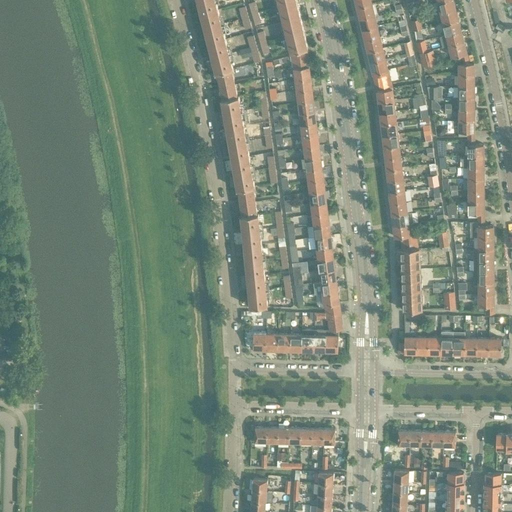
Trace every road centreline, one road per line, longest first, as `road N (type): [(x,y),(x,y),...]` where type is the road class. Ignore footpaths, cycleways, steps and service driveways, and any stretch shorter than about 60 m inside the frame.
road 1 (secondary): [(366,372),(361,252),(321,0)]
road 2 (residential): [(232,370),(217,203),(174,0)]
road 3 (residential): [(474,0),(511,198)]
road 4 (residential): [(511,375),(366,372)]
road 5 (residential): [(232,404),(366,408)]
road 6 (residential): [(366,372),(232,370)]
